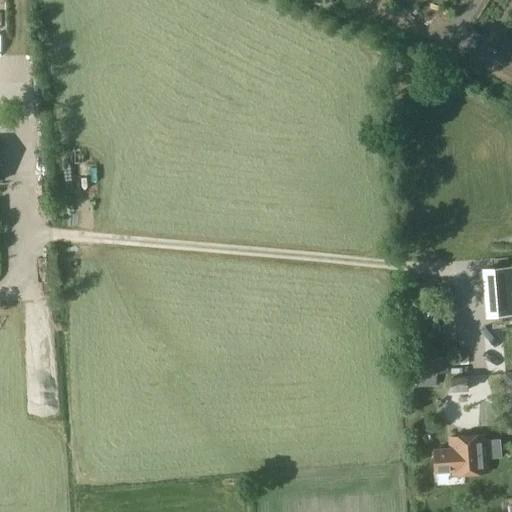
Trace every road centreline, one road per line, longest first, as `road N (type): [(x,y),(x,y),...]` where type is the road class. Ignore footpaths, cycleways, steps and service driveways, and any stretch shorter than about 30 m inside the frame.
road 1 (track): [(18,231),(425,272),(466,303),(479,412)]
road 2 (track): [(0,293),(19,293),(17,153)]
